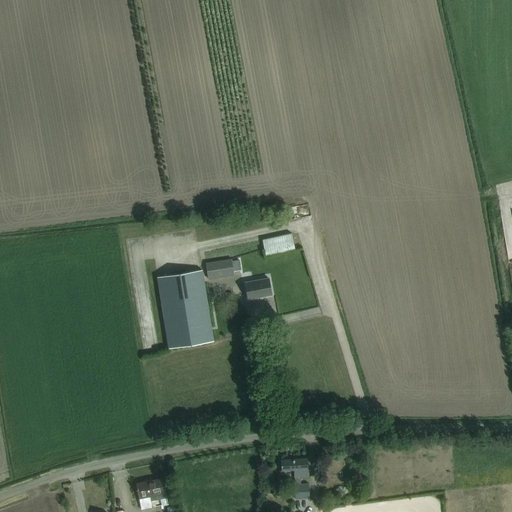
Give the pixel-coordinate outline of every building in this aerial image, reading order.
[(265,256),(294,249),(291,233),(262,239),(265,256)] [(233,274),(231,259),(205,263),(208,278),(233,274)] [(202,270),(157,277),(168,348),(213,341),(202,270)] [(268,277),(243,282),(247,299),(272,294),(268,277)] [(308,477),(307,468),(307,458),(280,460),(281,470),(293,470),(294,478),(294,484),(295,499),(309,498),(308,483),(300,484),(300,477),(308,477)] [(310,488),(321,487),(320,473),(309,473),(310,488)] [(137,488),(136,488),(136,490),(137,490),(139,498),(149,496),(150,501),(166,498),(165,493),(164,488),(163,478),(136,484),(137,488)] [(112,498),(96,500),(97,511),(105,511),(113,511),(112,498)] [(123,511),(132,511),(131,500),(122,501),(123,511)]
